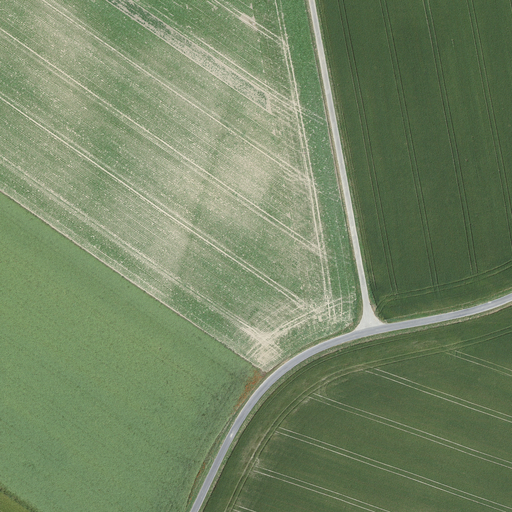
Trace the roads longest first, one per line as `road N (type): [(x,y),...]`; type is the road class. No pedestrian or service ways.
road 1 (tertiary): [(196,511),(259,394),(311,354),(511,297)]
road 2 (track): [(371,334),(311,0)]
